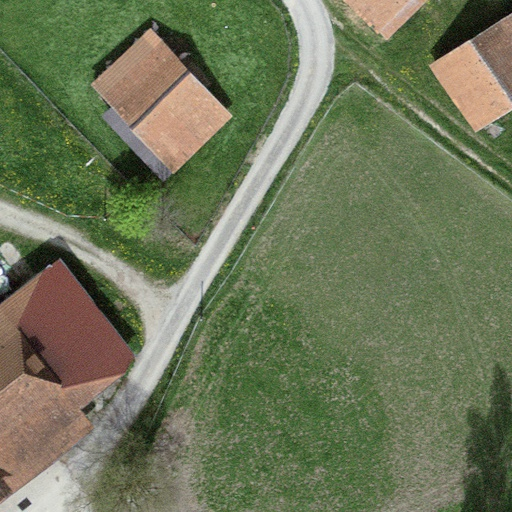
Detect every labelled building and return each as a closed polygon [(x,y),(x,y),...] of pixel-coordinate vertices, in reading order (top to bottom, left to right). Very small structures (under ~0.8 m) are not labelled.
[(351,0),(378,26),(404,0),(351,0)] [(511,34),(442,76),(471,116),(511,93),(511,34)] [(212,111),(153,51),(104,100),(163,160),(212,111)] [(51,270),(0,308),(0,310),(73,403),(123,365),(51,270)] [(11,450),(73,403),(0,310),(0,493),(1,494),(28,472),(11,450)]
